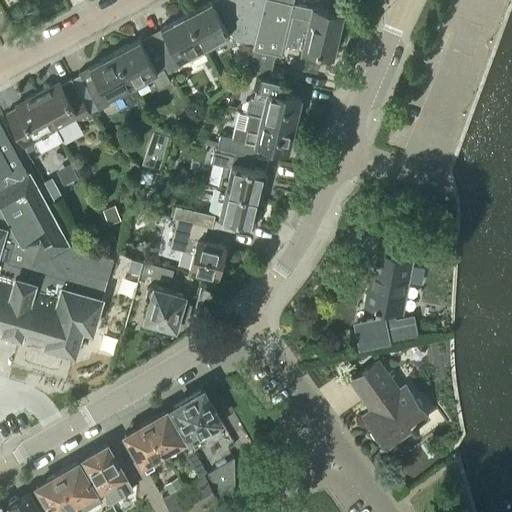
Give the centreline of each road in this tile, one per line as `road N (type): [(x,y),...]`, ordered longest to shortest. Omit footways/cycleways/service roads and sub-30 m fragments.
road 1 (tertiary): [(245,314),(281,273),(317,208),(405,0)]
road 2 (tertiary): [(0,468),(245,314)]
road 3 (residential): [(139,0),(0,68)]
road 4 (residential): [(330,435),(245,314)]
